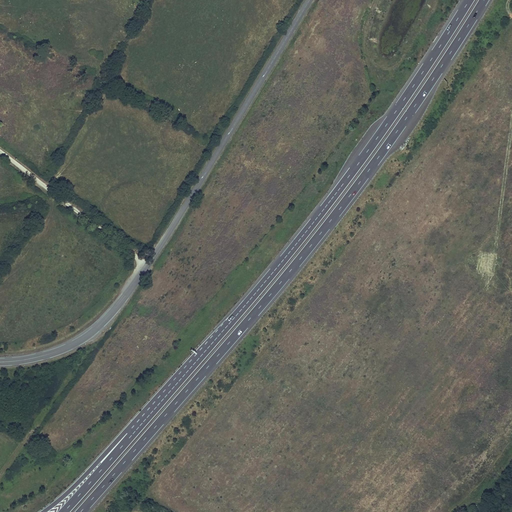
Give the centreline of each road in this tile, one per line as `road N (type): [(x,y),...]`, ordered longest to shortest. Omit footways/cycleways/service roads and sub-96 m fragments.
road 1 (trunk): [(80,511),(337,212),(482,0)]
road 2 (tertiary): [(308,0),(122,300),(72,345),(0,361)]
road 3 (trunk): [(468,0),(314,221),(191,366)]
road 4 (trunk): [(191,366),(43,511)]
road 5 (trunk): [(191,366),(63,511)]
